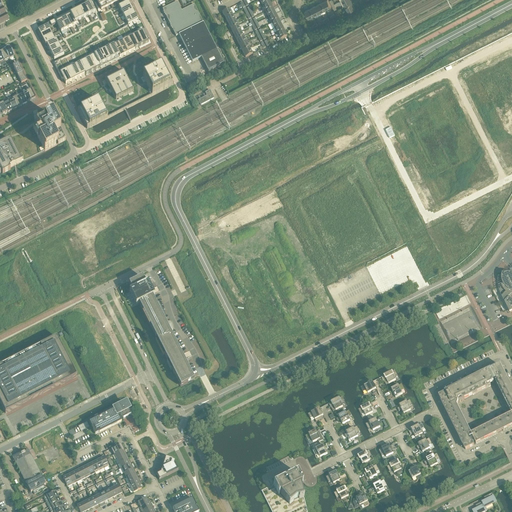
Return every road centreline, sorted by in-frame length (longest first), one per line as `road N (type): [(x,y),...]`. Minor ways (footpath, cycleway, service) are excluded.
road 1 (unclassified): [(206,401),(412,298),(474,279)]
road 2 (primary): [(302,115),(106,218)]
road 3 (residential): [(133,0),(184,98),(90,146)]
road 4 (primary): [(106,218),(86,232),(82,248),(144,377)]
road 5 (primary): [(152,373),(93,253),(106,218)]
road 6 (residential): [(388,141),(426,216),(505,181)]
road 7 (residential): [(233,223),(282,320),(335,291)]
road 8 (residential): [(0,451),(136,381)]
road 9 (residential): [(90,146),(27,21)]
road 10 (residential): [(13,28),(75,153)]
road 11 (residential): [(448,70),(505,181)]
road 12 (residential): [(156,486),(128,430),(76,455)]
road 13 (residential): [(440,408),(430,389),(496,357),(511,376)]
